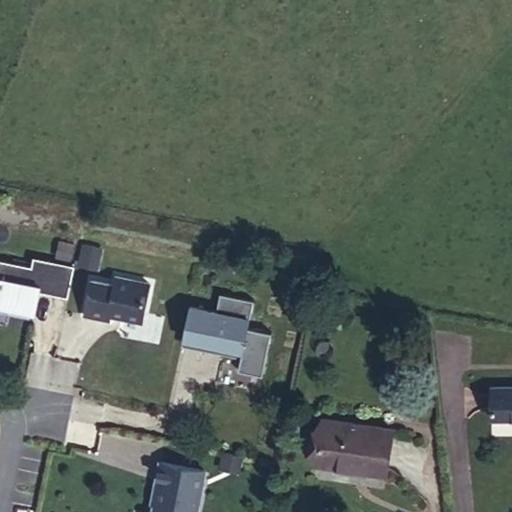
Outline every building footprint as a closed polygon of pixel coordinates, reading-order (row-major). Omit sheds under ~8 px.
[(99,270),(104,246),(82,242),(77,266),(99,270)] [(36,290),(69,297),(76,265),(35,257),(33,266),(0,258),(0,303),(12,306),(11,312),(31,316),(36,290)] [(93,280),(86,315),(110,320),(111,314),(143,321),(150,283),(118,276),(116,285),(93,280)] [(191,306),(184,339),(225,347),(224,353),(242,357),(239,369),(264,374),(273,332),(249,327),(255,300),(221,293),(217,311),(191,306)] [(0,309),(11,312),(12,306),(0,303),(0,309)] [(183,345),(224,353),(225,347),(184,339),(183,345)] [(511,386),(492,386),(493,418),(511,417),(511,386)] [(323,418),(317,463),(356,469),(356,465),(386,470),(393,429),(323,418)] [(245,456),(225,452),(223,467),(242,471),(245,456)] [(162,462),(155,503),(157,503),(156,511),(199,511),(206,470),(162,462)]
